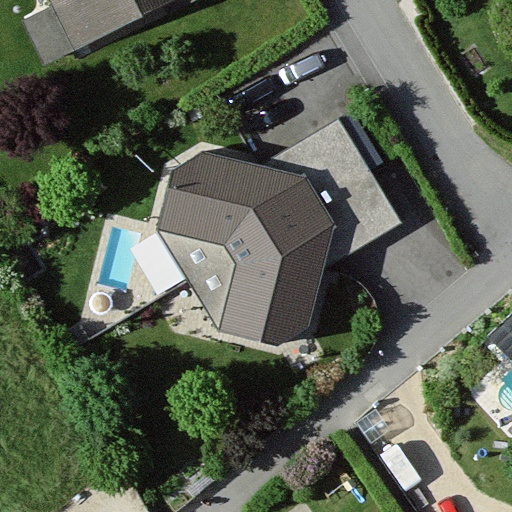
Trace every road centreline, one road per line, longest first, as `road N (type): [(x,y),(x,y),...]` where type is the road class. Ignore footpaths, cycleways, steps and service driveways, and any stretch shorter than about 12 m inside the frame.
road 1 (residential): [(511,255),(203,511)]
road 2 (residential): [(511,237),(364,0)]
